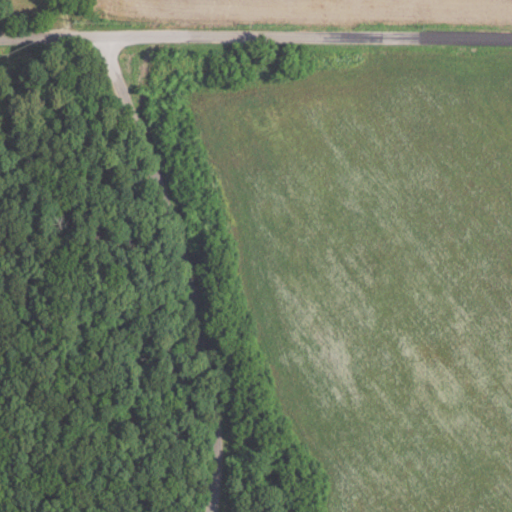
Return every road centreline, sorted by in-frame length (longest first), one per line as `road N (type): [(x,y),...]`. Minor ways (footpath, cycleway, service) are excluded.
road 1 (residential): [(511,40),(0,35)]
road 2 (residential): [(216,511),(226,438),(218,328),(183,226),(116,93),(107,36)]
